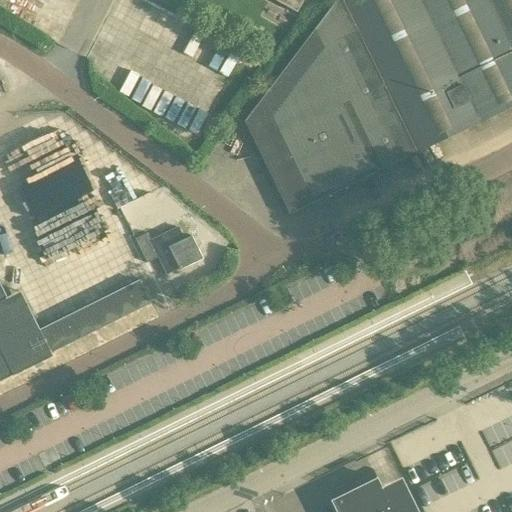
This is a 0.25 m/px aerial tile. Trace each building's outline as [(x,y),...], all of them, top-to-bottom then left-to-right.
[(417,154),(511,107),(511,0),(338,0),(245,123),(290,215),(417,154)] [(273,0),(297,13),(304,0),(273,0)] [(51,353),(150,304),(126,254),(63,286),(0,157),(0,383),(53,357),(51,353)] [(147,264),(159,258),(167,275),(179,269),(180,271),(203,260),(192,237),(184,241),(178,228),(151,242),(147,234),(135,240),(147,264)] [(394,511),(378,479),(332,502),(337,511),(394,511)]
